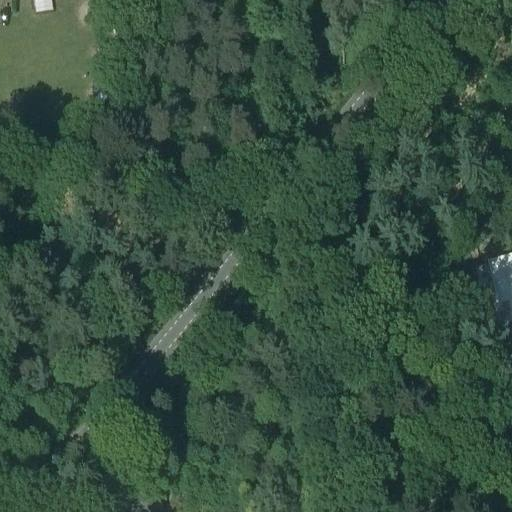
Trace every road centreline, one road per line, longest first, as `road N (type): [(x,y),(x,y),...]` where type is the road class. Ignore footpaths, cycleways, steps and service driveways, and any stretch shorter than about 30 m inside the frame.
road 1 (unclassified): [(26,511),(444,0)]
road 2 (track): [(312,227),(278,0)]
